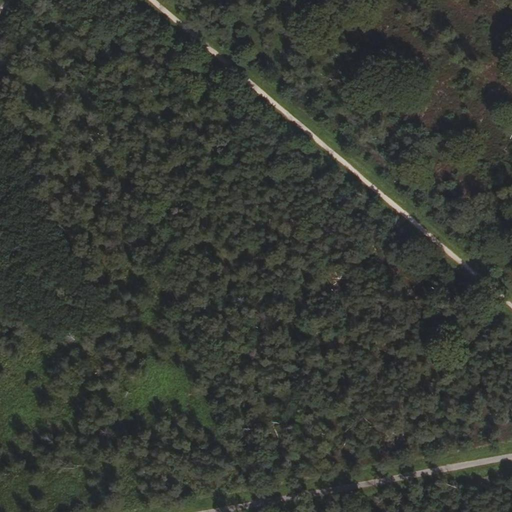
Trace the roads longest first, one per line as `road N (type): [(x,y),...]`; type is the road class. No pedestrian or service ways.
road 1 (track): [(153,0),(511,306)]
road 2 (track): [(196,511),(511,456)]
